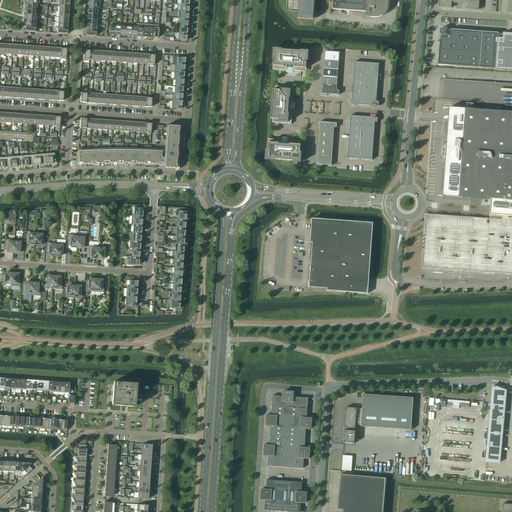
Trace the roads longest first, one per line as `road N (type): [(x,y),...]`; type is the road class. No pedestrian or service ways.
road 1 (secondary): [(217,208),(223,226),(203,511)]
road 2 (residential): [(92,511),(103,431),(159,434),(157,511)]
road 3 (residential): [(191,47),(0,33)]
road 4 (secondary): [(211,511),(223,339)]
road 5 (secondary): [(238,171),(248,0)]
road 6 (secondary): [(239,0),(226,170)]
road 7 (unclassified): [(326,390),(485,380)]
road 8 (residential): [(0,190),(155,185)]
road 9 (residential): [(0,262),(148,273)]
road 10 (unclassified): [(393,198),(251,184)]
road 11 (unclassified): [(258,470),(265,386),(318,389)]
road 12 (unclassified): [(342,117),(339,161),(375,164),(382,111)]
road 13 (unclassified): [(382,111),(383,59),(347,56),(343,100)]
road 14 (unclassified): [(267,197),(393,207)]
